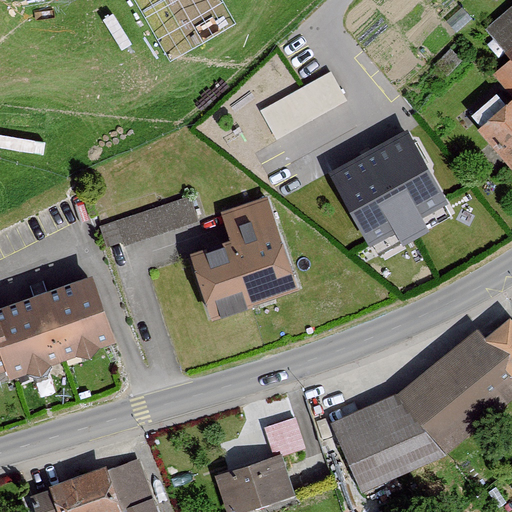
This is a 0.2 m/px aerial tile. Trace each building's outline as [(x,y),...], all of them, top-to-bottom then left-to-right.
[(511,12),(492,30),(511,52),(511,12)] [(330,68),(260,106),(276,134),(345,96),(330,68)] [(501,86),(476,110),(484,118),(509,95),(501,86)] [(511,111),(490,131),(511,155),(511,111)] [(410,129),(335,170),(371,236),(398,221),(405,235),(430,221),(422,207),(445,195),(410,129)] [(241,242),(206,255),(230,320),(311,290),(275,194),(229,211),(241,242)] [(194,196),(104,225),(113,251),(202,222),(194,196)] [(0,366),(5,364),(8,373),(114,335),(90,270),(0,302),(0,366)] [(411,406),(346,434),(369,493),(454,456),(453,449),(511,395),(511,325),(497,340),(411,406)] [(411,406),(497,340),(487,328),(402,394),(340,420),(346,434),(411,406)] [(290,455),(221,476),(231,511),(242,511),(302,494),(290,455)] [(165,511),(144,456),(40,496),(46,511),(165,511)]
